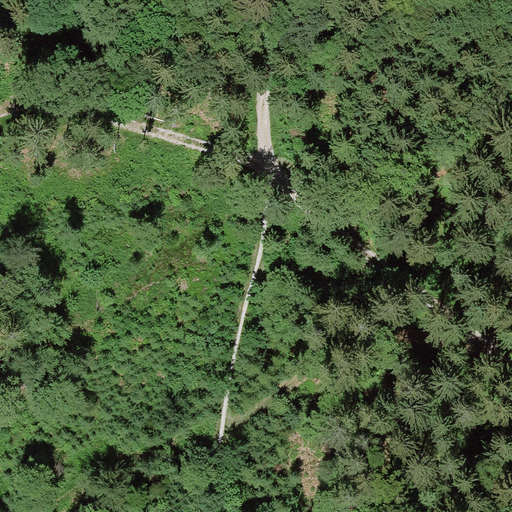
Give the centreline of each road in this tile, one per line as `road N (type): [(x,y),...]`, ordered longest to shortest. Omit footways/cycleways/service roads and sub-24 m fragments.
road 1 (track): [(0,107),(53,98),(243,157),(268,170),(335,237),(511,360)]
road 2 (track): [(221,424),(277,397),(326,355),(378,337),(436,338),(511,356)]
road 3 (track): [(268,170),(271,58),(297,0)]
